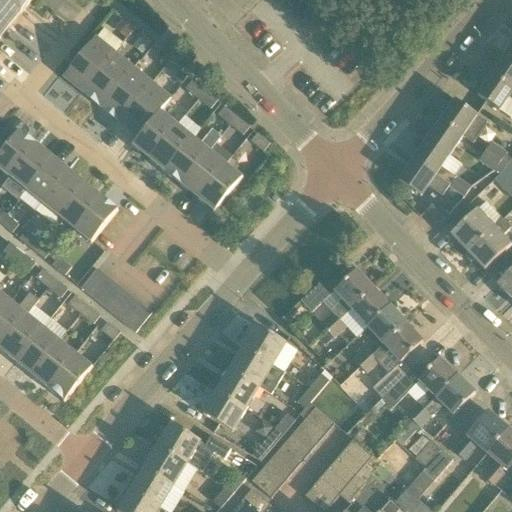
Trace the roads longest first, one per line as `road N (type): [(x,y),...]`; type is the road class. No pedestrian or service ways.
road 1 (tertiary): [(85,457),(334,174)]
road 2 (residential): [(511,354),(334,174)]
road 3 (tertiary): [(334,174),(169,0)]
road 4 (tertiary): [(334,174),(496,0)]
road 5 (residential): [(22,96),(161,211)]
road 6 (residential): [(161,211),(115,268),(156,301)]
